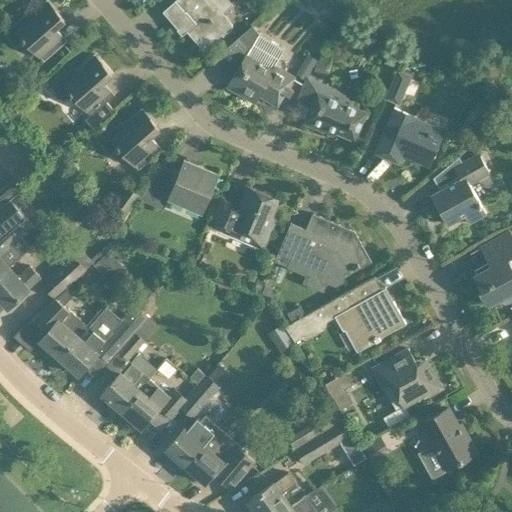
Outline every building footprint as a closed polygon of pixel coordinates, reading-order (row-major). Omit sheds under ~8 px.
[(232,24),(210,0),(174,0),(162,11),(177,29),(182,24),(198,42),(199,41),(207,44),(208,45),(232,24)] [(15,47),(24,39),(44,61),(64,43),(53,30),(64,20),(47,1),(29,16),(26,13),(3,33),(15,47)] [(293,77),(274,65),(283,48),(258,34),(251,26),(212,60),(224,74),(229,70),(235,73),(227,86),(254,101),(258,94),(277,105),(293,77)] [(50,86),(62,100),(71,92),(86,109),(91,115),(85,119),(93,129),(99,124),(114,111),(106,102),(111,98),(100,85),(111,75),(94,55),(76,71),(73,67),(58,80),(50,86)] [(399,103),(410,75),(397,70),(385,97),(399,103)] [(306,80),(303,87),(316,93),(310,107),(304,123),(328,133),(331,126),(336,129),(335,132),(354,140),(366,112),(352,106),(329,96),(333,88),(307,77),(306,80)] [(417,117),(393,107),(374,153),(398,162),(401,154),(418,162),(419,159),(431,155),(433,156),(443,130),(416,119),(417,117)] [(121,121),(98,141),(110,154),(119,146),(138,169),(158,152),(147,139),(159,129),(141,109),(124,125),(121,121)] [(489,171),(479,153),(453,167),(460,178),(430,195),(447,224),(463,215),(468,223),(486,213),(469,182),(489,171)] [(138,198),(163,209),(168,197),(202,212),(218,174),(183,159),(179,169),(164,163),(141,195),(138,198)] [(0,188),(0,207),(11,199),(22,191),(13,179),(0,188)] [(126,183),(109,207),(124,219),(138,198),(141,195),(126,183)] [(264,190),(261,192),(249,186),(240,206),(222,198),(211,225),(263,247),(275,218),(271,216),(278,199),(274,197),(273,193),(264,190)] [(85,197),(68,213),(78,224),(96,210),(85,197)] [(27,216),(11,199),(0,207),(0,273),(28,249),(26,247),(29,244),(21,234),(33,223),(27,216)] [(290,223),(274,260),(287,266),(290,259),(315,270),(323,284),(327,282),(336,286),(344,281),(345,274),(354,269),(359,266),(358,265),(367,260),(358,245),(361,243),(354,231),(312,213),(303,235),(289,229),(291,223),(290,223)] [(487,306),(511,292),(511,262),(509,257),(511,254),(511,236),(509,231),(470,253),(470,254),(481,248),(491,265),(474,274),(482,288),(478,290),(487,306)] [(108,253),(95,266),(113,284),(126,271),(108,253)] [(85,270),(74,256),(44,283),(56,296),(85,270)] [(18,277),(9,266),(0,273),(0,298),(7,307),(29,288),(28,288),(41,277),(31,265),(18,277)] [(375,276),(311,312),(285,327),(292,338),(296,339),(300,337),(305,338),(324,328),(326,321),(334,316),(342,330),(344,329),(357,351),(375,341),(380,339),(380,338),(405,323),(393,301),(386,305),(379,292),(382,290),(375,276)] [(87,324),(86,323),(64,304),(73,293),(67,288),(32,318),(47,330),(39,339),(59,356),(78,335),(87,324)] [(78,335),(59,356),(79,373),(95,355),(107,365),(119,352),(136,332),(149,318),(139,309),(147,299),(141,293),(116,322),(99,308),(86,323),(87,324),(78,335)] [(280,326),(268,334),(281,353),(291,341),(280,326)] [(145,340),(136,332),(119,352),(128,360),(145,340)] [(408,348),(373,367),(396,409),(403,405),(426,393),(427,395),(441,387),(430,367),(425,359),(420,362),(417,364),(408,348)] [(122,410),(149,378),(149,377),(156,368),(137,352),(129,361),(128,360),(119,352),(107,365),(117,375),(102,393),(122,410)] [(336,377),(325,383),(332,396),(333,396),(340,409),(353,402),(345,389),(353,385),(353,384),(346,372),(336,377)] [(207,376),(188,399),(182,406),(193,416),(219,386),(207,376)] [(150,378),(149,378),(122,410),(141,427),(160,406),(172,417),(182,406),(188,399),(175,388),(169,395),(150,378)] [(433,443),(446,468),(476,451),(465,431),(461,433),(447,407),(416,425),(428,446),(433,443)] [(202,442),(218,425),(205,414),(199,421),(196,418),(187,429),(184,427),(165,448),(185,465),(204,444),(202,442)] [(231,488),(255,460),(252,457),(262,447),(250,436),(241,446),(218,425),(202,442),(204,444),(185,465),(205,482),(215,471),(220,475),(218,477),(231,488)] [(289,438),(296,449),(307,442),(301,431),(290,438),(290,437),(289,438)] [(326,431),(307,442),(296,449),(304,463),(334,445),(326,431)] [(257,511),(283,511),(306,495),(291,505),(282,493),(296,482),(288,472),(274,483),(273,482),(248,500),(257,511)] [(336,511),(335,509),(331,511),(318,511),(306,495),(283,511),(336,511)]
